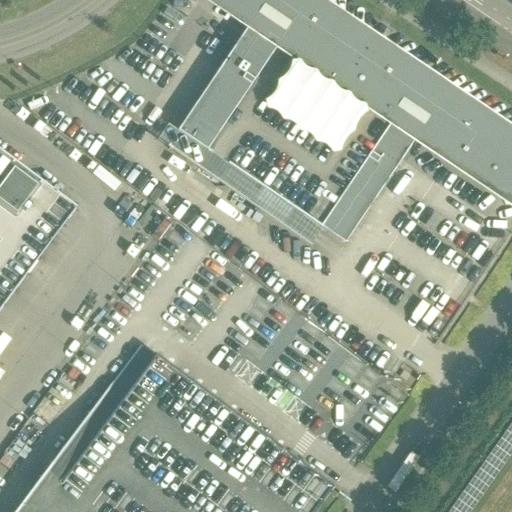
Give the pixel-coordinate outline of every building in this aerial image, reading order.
[(497,198),(511,175),(511,131),(317,0),(218,0),(214,7),(235,21),(247,29),(177,132),(181,134),(170,151),(310,245),(321,229),(344,245),(414,142),(497,198)] [(0,151),(0,293),(8,300),(76,209),(0,151)] [(0,311),(8,300),(0,293),(0,311)] [(67,444),(15,511),(315,511),(333,489),(303,466),(156,356),(156,357),(153,355),(143,347),(142,347),(140,346),(86,419),(67,444)] [(398,377),(405,382),(409,376),(403,371),(398,377)]
